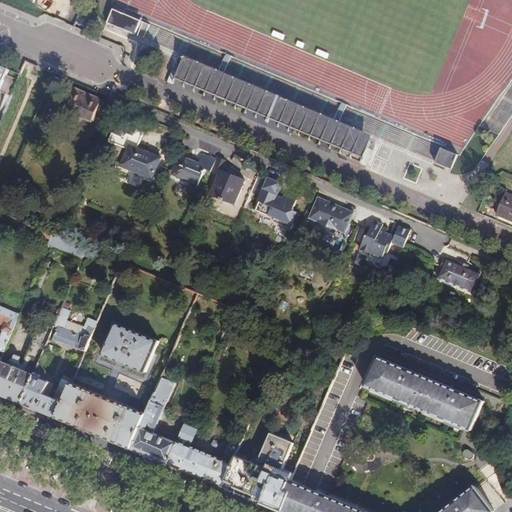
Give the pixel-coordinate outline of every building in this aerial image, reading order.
[(148,25),(144,35),(220,68),(226,53),(115,5),(113,11),(148,25)] [(113,11),(111,10),(106,22),(143,38),(144,35),(148,25),(113,11)] [(178,53),(168,75),(174,78),(203,90),(217,96),(244,108),(240,115),(286,135),(290,128),(317,139),(331,145),(359,157),(364,160),(374,137),(178,53)] [(336,117),(342,102),(233,55),(225,70),(336,117)] [(0,112),(17,73),(0,65),(0,112)] [(29,77),(21,73),(16,83),(24,87),(28,79),(29,77)] [(174,78),(168,75),(165,81),(171,84),(174,78)] [(511,79),(482,124),(500,133),(511,114),(511,79)] [(66,107),(94,118),(102,99),(74,88),(72,93),(66,91),(62,101),(67,104),(66,107)] [(217,96),(203,90),(199,98),(213,104),(217,96)] [(460,153),(348,105),(341,120),(453,167),(460,153)] [(109,141),(116,144),(112,155),(113,156),(111,161),(151,179),(161,158),(155,156),(157,152),(140,144),(145,133),(137,130),(139,127),(119,119),(119,118),(109,141)] [(331,145),(317,139),(314,147),(327,153),(331,145)] [(186,180),(200,186),(213,157),(208,155),(204,153),(200,162),(199,163),(183,157),(183,156),(180,163),(179,164),(178,164),(173,175),(186,180)] [(508,190),(499,186),(493,199),(502,203),(497,215),(511,221),(511,196),(506,194),(508,190)] [(271,199),(259,194),(242,187),(235,204),(248,209),(264,216),(271,200),(271,199)] [(353,212),(318,197),(309,217),(344,232),(353,212)] [(52,240),(54,234),(14,217),(13,223),(52,240)] [(392,243),(394,237),(384,232),(386,228),(382,226),(383,225),(374,221),(368,235),(366,234),(359,251),(370,255),(371,253),(382,257),(385,252),(387,253),(392,243)] [(404,248),(406,243),(411,231),(399,226),(394,237),(392,243),(404,248)] [(89,248),(60,236),(54,234),(52,240),(50,246),(84,260),(89,248)] [(472,292),(481,272),(447,258),(438,279),(472,292)] [(57,337),(88,349),(103,314),(99,312),(97,315),(93,314),(86,332),(66,324),(74,306),(66,303),(56,325),(61,327),(57,337)] [(21,314),(2,306),(0,311),(0,319),(8,323),(0,343),(0,349),(5,351),(21,314)] [(160,341),(118,324),(105,354),(148,372),(160,341)] [(42,359),(54,331),(41,326),(29,353),(42,359)] [(0,364),(0,392),(24,402),(35,375),(18,367),(20,363),(19,360),(21,355),(15,353),(13,357),(11,359),(9,363),(2,360),(0,364)] [(486,402),(379,358),(367,387),(474,431),(486,402)] [(134,448),(169,463),(178,443),(154,433),(176,383),(170,380),(172,373),(167,371),(148,414),(134,448)] [(24,402),(59,417),(74,382),(63,378),(55,397),(49,395),(46,394),(50,381),(41,377),(41,374),(36,372),(35,375),(24,402)] [(55,383),(50,381),(46,394),(49,395),(55,383)] [(96,432),(134,448),(148,414),(74,382),(59,417),(96,432)] [(169,463),(224,486),(239,451),(242,444),(232,440),(223,459),(190,445),(197,430),(185,425),(178,443),(169,463)] [(287,490),(291,481),(294,474),(284,470),(295,445),(260,430),(248,455),(239,451),(224,486),(254,499),(256,495),(257,492),(265,495),(264,498),(262,502),(284,511),(291,492),(287,490)] [(471,449),(469,448),(466,449),(466,452),(470,457),(473,459),(475,458),(476,457),(475,453),(474,451),(471,449)] [(293,511),(304,487),(291,481),(287,490),(291,492),(284,511),(285,511),(293,511)] [(306,511),(316,491),(309,488),(304,487),(293,511),(306,511)] [(444,511),(365,511),(316,491),(306,511),(494,511),(495,511),(476,487),(444,511)]
